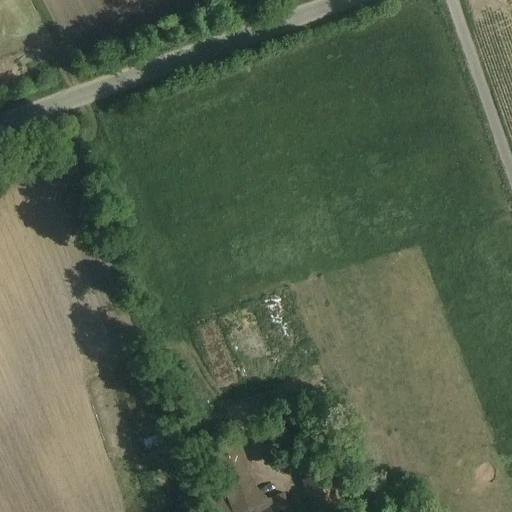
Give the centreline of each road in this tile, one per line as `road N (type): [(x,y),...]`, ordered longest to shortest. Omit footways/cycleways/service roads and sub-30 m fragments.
road 1 (unclassified): [(0,124),(349,0)]
road 2 (unclassified): [(449,0),(511,171)]
